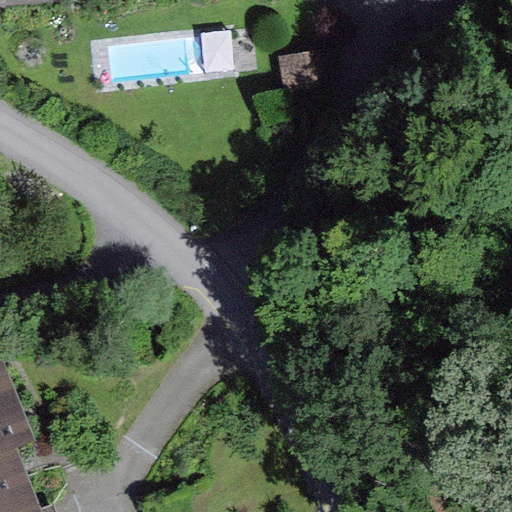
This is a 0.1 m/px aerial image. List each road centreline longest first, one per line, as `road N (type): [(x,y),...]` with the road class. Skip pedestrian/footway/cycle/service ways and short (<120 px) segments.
road 1 (track): [(511,193),(191,257)]
road 2 (residential): [(340,511),(274,359),(191,257)]
road 3 (residential): [(191,257),(0,127)]
road 4 (residential): [(0,309),(191,257)]
